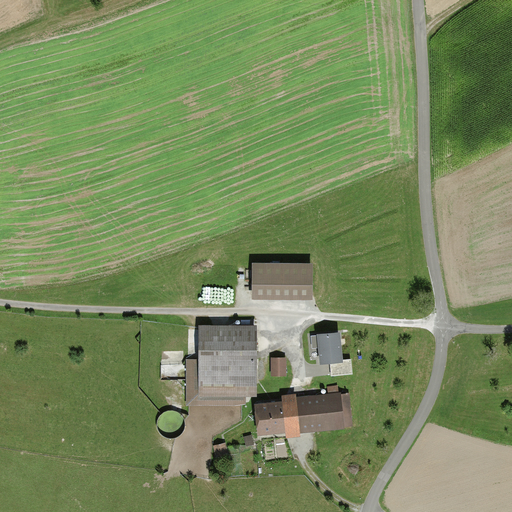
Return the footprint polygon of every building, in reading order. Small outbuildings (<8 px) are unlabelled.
[(309,265),(248,266),(249,299),(309,298),(309,265)] [(253,327),(197,327),(197,358),(183,358),(183,404),(243,404),(243,397),(253,397),(253,327)] [(339,330),(320,331),(322,359),(342,357),(339,330)] [(282,404),(253,406),(255,434),(350,426),(347,393),(336,394),(335,384),(325,385),(325,394),(281,398),(282,404)] [(249,436),(242,438),(244,445),(251,443),(249,436)] [(223,443),(213,446),(215,456),(226,454),(223,443)]
